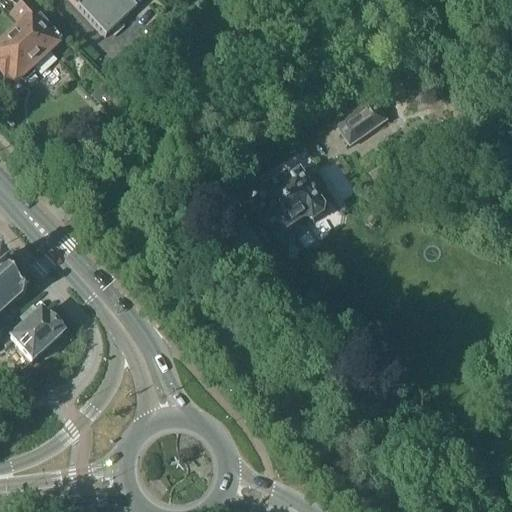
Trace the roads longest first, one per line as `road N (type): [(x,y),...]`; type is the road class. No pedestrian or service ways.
road 1 (track): [(36,224),(281,109),(444,0)]
road 2 (secondary): [(185,419),(144,328),(85,262),(59,250)]
road 3 (secondary): [(122,336),(117,368),(81,427),(0,469)]
road 4 (secondary): [(0,508),(132,500)]
road 5 (secondary): [(124,464),(0,486)]
